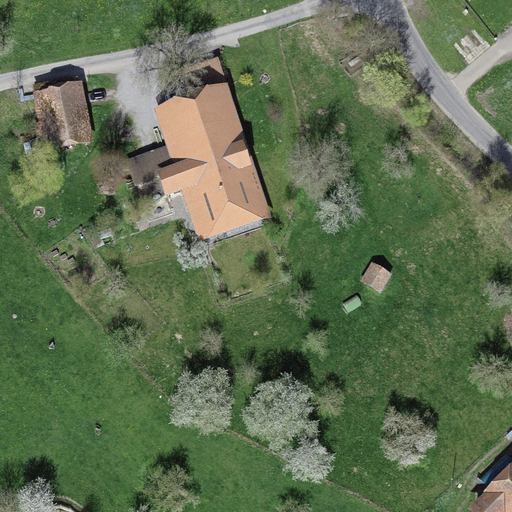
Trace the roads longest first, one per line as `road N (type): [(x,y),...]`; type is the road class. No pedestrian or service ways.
road 1 (unclassified): [(0,83),(153,52),(339,0)]
road 2 (tertiary): [(390,0),(432,75),(511,161)]
